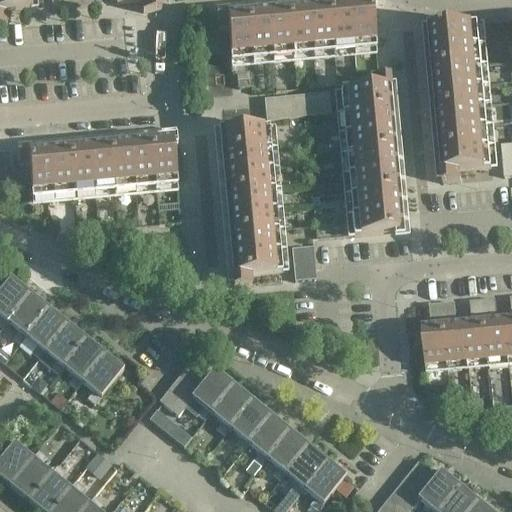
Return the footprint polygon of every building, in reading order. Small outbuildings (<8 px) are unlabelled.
[(7,16),(37,14),(36,0),(0,0),(0,28),(8,28),(7,16)] [(52,0),(53,12),(102,8),(101,0),(52,0)] [(155,0),(116,0),(117,7),(143,4),(144,15),(162,13),(161,0),(156,1),(155,0)] [(233,65),(236,65),(376,52),(371,2),(217,16),(218,34),(230,33),(233,65)] [(492,169),(491,151),(479,26),(429,30),(444,186),(463,184),(461,172),(492,169)] [(251,75),(238,76),(239,91),(252,90),(251,75)] [(341,95),(354,240),(403,235),(389,80),(371,82),(372,93),(341,95)] [(264,101),(266,123),(331,117),(329,96),(264,101)] [(269,130),(267,130),(220,134),(234,290),(252,288),(251,277),(282,274),(269,130)] [(29,169),(30,184),(32,201),(177,188),(173,139),(17,153),(18,170),(29,169)] [(511,146),(502,148),(505,180),(511,179),(511,146)] [(0,154),(0,187),(13,186),(10,154),(0,154)] [(315,283),(312,250),(292,252),(295,285),(315,283)] [(10,281),(6,286),(0,293),(0,332),(6,325),(29,297),(10,281)] [(29,297),(6,325),(17,334),(11,341),(19,348),(25,340),(48,312),(29,297)] [(511,300),(511,301),(511,310),(511,323),(499,325),(496,302),(471,304),(473,327),(458,329),(456,306),(431,308),(433,331),(424,331),(428,376),(511,367),(511,300)] [(48,312),(25,340),(36,350),(30,356),(38,362),(44,355),(66,327),(48,312)] [(66,327),(44,355),(55,364),(49,371),(56,378),(62,371),(85,342),(66,327)] [(85,342),(62,371),(73,380),(68,387),(75,392),(103,357),(85,342)] [(103,357),(75,392),(76,393),(81,386),(92,394),(86,401),(94,408),(123,372),(103,357)] [(184,374),(202,388),(209,377),(193,363),(184,374)] [(194,399),(191,402),(202,411),(196,418),(204,424),(210,417),(232,388),(213,372),(209,377),(202,388),(194,399)] [(202,388),(184,374),(176,384),(194,399),(202,388)] [(35,385),(30,390),(39,397),(46,388),(40,384),(35,385)] [(191,402),(194,399),(176,384),(168,394),(186,409),(191,402)] [(232,388),(210,417),(221,426),(215,433),(216,434),(208,444),(214,449),(222,439),(251,403),(232,388)] [(177,419),(186,409),(168,394),(159,405),(177,419)] [(51,404),(58,410),(64,403),(57,397),(51,404)] [(251,403),(222,439),(223,439),(229,432),(240,441),(234,448),(241,454),(270,418),(251,403)] [(186,448),(193,439),(158,410),(151,419),(186,448)] [(270,418),(241,454),(247,447),(258,456),(245,473),(252,479),(289,433),(270,418)] [(25,443),(32,435),(26,430),(20,438),(25,443)] [(289,433),(252,479),(266,462),(277,471),(271,479),(278,484),(307,449),(289,433)] [(19,439),(0,462),(0,481),(10,490),(38,455),(37,454),(32,461),(21,452),(27,445),(19,439)] [(46,445),(38,455),(10,490),(28,505),(57,470),(56,469),(50,476),(40,467),(54,451),(46,445)] [(307,449),(278,484),(279,485),(285,477),(296,486),(290,494),(297,499),(326,464),(307,449)] [(96,456),(88,472),(104,480),(112,464),(96,456)] [(64,461),(57,470),(28,505),(37,511),(53,511),(75,485),(75,484),(69,491),(58,483),(71,466),(64,461)] [(326,464),(297,499),(298,500),(304,492),(315,501),(309,509),(312,511),(318,511),(345,479),(326,464)] [(418,465),(409,475),(427,489),(435,479),(418,465)] [(419,500),(417,503),(427,511),(439,511),(458,490),(438,474),(435,479),(427,489),(419,500)] [(401,485),(419,500),(427,489),(409,475),(401,485)] [(75,485),(53,511),(84,511),(94,500),(93,499),(87,506),(77,498),(90,482),(83,476),(76,485),(75,485)] [(401,485),(393,496),(411,510),(417,503),(419,500),(401,485)] [(96,500),(103,505),(110,495),(104,490),(96,500)] [(458,490),(439,511),(470,511),(476,505),(458,490)] [(392,511),(409,511),(411,510),(393,496),(385,506),(392,511)] [(94,500),(84,511),(96,511),(101,506),(94,500)]
